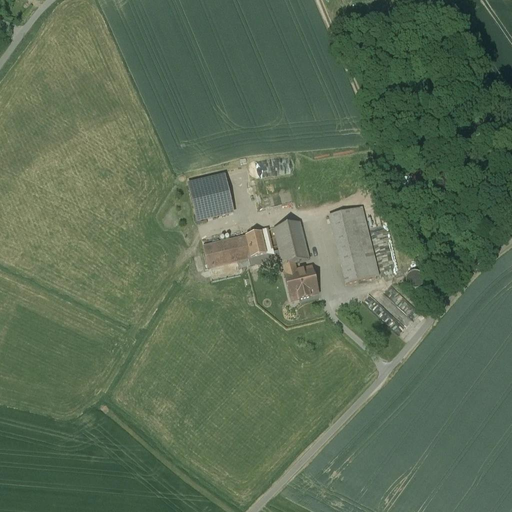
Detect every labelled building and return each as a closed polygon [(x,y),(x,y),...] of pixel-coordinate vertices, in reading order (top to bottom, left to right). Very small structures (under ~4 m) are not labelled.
[(425,172),(411,175),(417,204),(431,201),(425,172)] [(224,178),(188,187),(197,224),(233,215),(224,178)] [(362,210),(329,218),(345,287),(379,278),(362,210)] [(300,225),(273,231),(279,253),(266,256),(265,256),(261,236),(261,235),(260,235),(247,238),(246,239),(238,240),(237,241),(203,249),(208,270),(237,263),(239,271),(281,261),(284,276),(296,273),(295,265),(309,262),(300,225)] [(284,276),(291,304),(299,301),(299,302),(310,300),(310,299),(318,297),(311,270),(296,273),(284,276)] [(423,285),(424,282),(423,278),(421,275),(418,274),(414,273),(411,274),(408,276),(406,279),(406,282),(406,286),(408,288),(411,290),(415,291),(418,290),(421,288),(423,285)]
